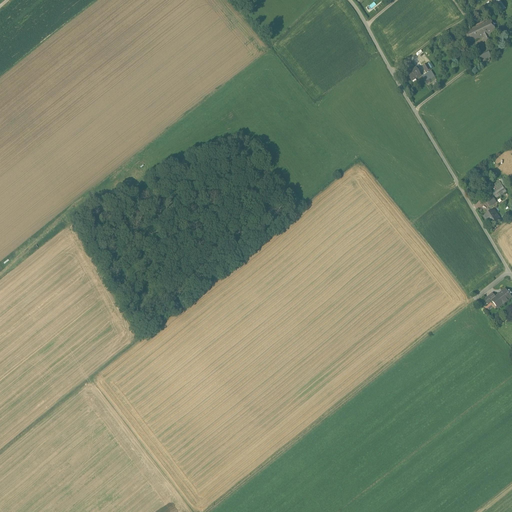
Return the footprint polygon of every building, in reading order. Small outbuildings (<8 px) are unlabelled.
[(505,9),(499,0),(496,0),(493,3),(500,13),(505,9)] [(491,20),(465,32),(470,43),(484,37),(488,35),(496,31),(491,20)] [(485,53),(476,57),(479,63),(487,59),(485,53)] [(416,68),(407,74),(411,81),(415,78),(416,80),(421,76),(416,68)] [(431,71),(422,77),(425,82),(434,77),(431,71)] [(494,183),(497,189),(492,191),(494,197),(505,192),(501,181),(494,183)] [(494,210),(484,217),(490,226),(500,220),(494,210)] [(511,294),(508,289),(492,301),(499,310),(511,300),(511,294)]
